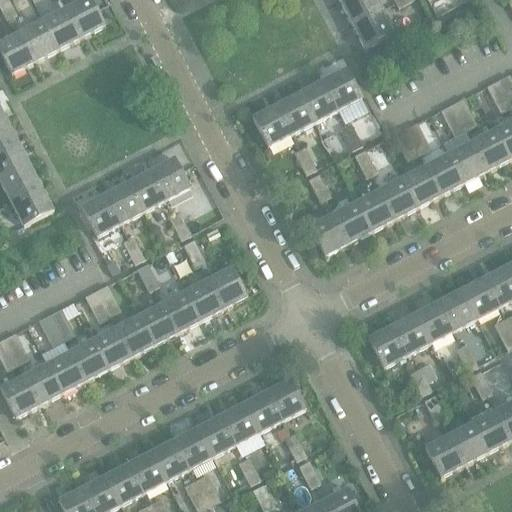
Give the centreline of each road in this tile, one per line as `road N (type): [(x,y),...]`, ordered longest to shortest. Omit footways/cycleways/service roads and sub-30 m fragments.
road 1 (residential): [(137,0),(306,322)]
road 2 (residential): [(0,480),(306,322)]
road 3 (residential): [(306,322),(511,213)]
road 4 (residential): [(306,322),(405,511)]
